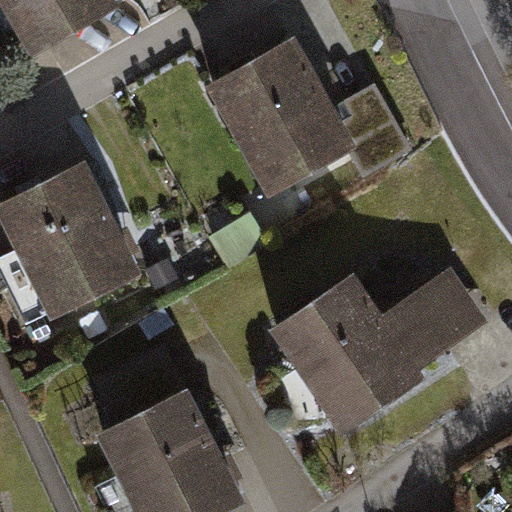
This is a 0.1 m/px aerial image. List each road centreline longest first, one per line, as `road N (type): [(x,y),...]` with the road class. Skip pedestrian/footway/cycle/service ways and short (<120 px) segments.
road 1 (residential): [(224,0),(0,122)]
road 2 (residential): [(511,391),(351,511)]
road 3 (residential): [(511,177),(419,0)]
road 4 (residential): [(84,511),(0,352)]
